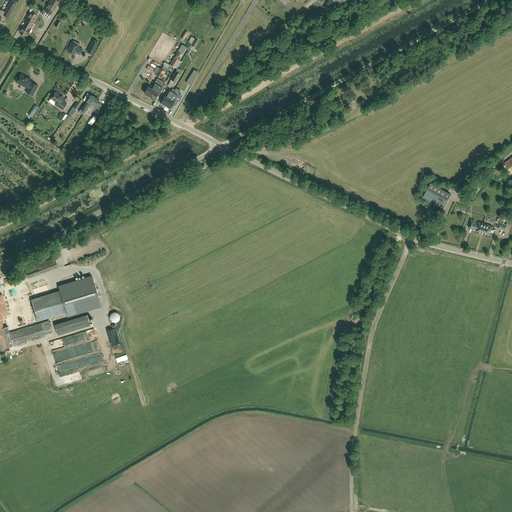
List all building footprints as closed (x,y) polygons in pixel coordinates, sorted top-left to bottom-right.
[(55,0),(51,0),(45,11),(51,15),(59,2),(55,0)] [(10,13),(16,3),(11,1),(8,6),(5,10),(9,13),(10,13)] [(33,8),(31,12),(20,33),(25,36),(25,35),(27,36),(31,29),(29,28),(32,23),(32,24),(37,15),(39,11),(33,8)] [(72,43),(68,51),(74,54),(76,52),(77,52),(77,53),(80,55),(82,50),(78,47),(78,46),(79,43),(73,40),(72,43)] [(98,42),(93,40),(87,52),(92,54),(98,42)] [(179,60),(182,55),(181,54),(185,46),(182,44),(170,64),(169,66),(168,69),(169,70),(171,69),(173,66),(175,67),(179,60)] [(159,68),(155,74),(161,78),(165,72),(167,68),(163,66),(161,69),(159,68)] [(197,74),(193,71),(188,79),(193,82),(197,74)] [(171,80),(175,82),(180,74),(175,72),(171,80)] [(31,79),(21,74),(19,78),(18,78),(17,78),(16,79),(15,80),(15,81),(16,82),(17,83),(19,83),(19,82),(24,84),(23,86),(28,88),(26,92),(33,96),(38,86),(30,81),(31,79)] [(148,86),(144,93),(150,97),(154,90),(155,91),(159,85),(162,80),(158,78),(154,83),(151,88),(148,86)] [(150,97),(150,98),(154,101),(157,96),(158,96),(163,88),(166,83),(162,80),(159,85),(155,91),(154,90),(150,97)] [(174,90),(165,106),(169,108),(172,103),(175,105),(178,100),(175,99),(178,93),(180,90),(176,88),(174,90)] [(161,103),(161,104),(161,105),(163,106),(164,106),(164,105),(165,106),(174,90),(173,89),(171,91),(169,90),(166,95),(161,103)] [(51,98),(49,102),(55,105),(63,110),(66,104),(62,101),(64,98),(59,94),(58,94),(57,92),(56,93),(55,92),(51,98)] [(82,107),(81,109),(86,112),(87,110),(95,97),(91,94),(90,95),(88,94),(84,100),(86,101),(82,107)] [(342,98),(343,102),(344,105),(347,105),(347,106),(351,104),(351,103),(352,103),(350,96),(342,98)] [(78,108),(83,100),(80,97),(74,106),(78,108)] [(86,112),(89,114),(92,110),(96,113),(101,105),(97,102),(99,99),(95,97),(87,110),(86,112)] [(34,103),(26,113),(33,117),(40,107),(34,103)] [(90,119),(89,121),(93,124),(98,116),(95,114),(91,120),(90,119)] [(431,183),(422,199),(442,210),(450,194),(431,183)] [(459,183),(453,188),(457,193),(463,189),(459,183)] [(497,223),(499,223),(497,228),(506,231),(507,225),(503,224),(504,221),(498,219),(497,223)] [(478,224),(474,222),(475,221),(471,220),(469,227),(472,228),(473,228),(477,229),(476,231),(489,235),(491,226),(479,222),(478,224)] [(54,258),(25,269),(28,278),(58,267),(54,258)] [(25,274),(15,277),(4,280),(5,284),(16,281),(26,279),(25,274)] [(59,287),(60,291),(66,311),(68,316),(101,305),(92,276),(59,287)] [(66,311),(60,291),(33,299),(31,300),(32,304),(33,305),(37,320),(66,311)] [(114,311),(110,319),(119,322),(122,314),(114,311)] [(90,314),(56,323),(59,334),(92,325),(90,314)] [(53,334),(49,320),(9,333),(7,326),(3,328),(0,317),(0,340),(3,349),(37,338),(37,339),(53,334)] [(113,345),(121,343),(116,327),(109,329),(113,345)] [(74,335),(52,341),(54,349),(75,344),(74,340),(75,340),(74,335)]
